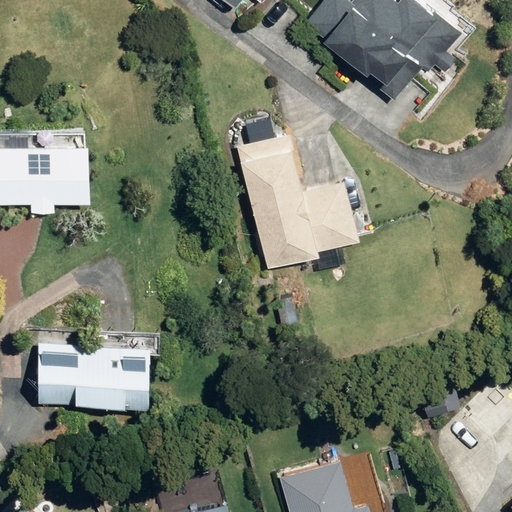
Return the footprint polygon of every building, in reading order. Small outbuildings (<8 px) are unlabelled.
[(322,0),(308,17),(400,91),(424,62),(437,72),(469,33),(455,22),(460,16),(445,5),(448,2),(445,0),(322,0)] [(247,147),(275,255),(321,243),(321,245),(365,233),(350,174),(312,183),(300,134),(247,147)] [(98,193),(96,135),(0,139),(0,196),(36,195),(37,204),(60,203),(59,194),(98,193)] [(33,338),(32,399),(139,400),(140,339),(33,338)] [(273,378),(279,396),(293,392),(287,373),(273,378)] [(460,376),(426,387),(434,411),(468,401),(460,376)] [(400,406),(379,407),(381,430),(402,428),(400,406)] [(275,473),(286,511),(365,511),(361,497),(347,501),(334,456),(275,473)] [(175,510),(175,511),(241,511),(235,491),(175,510)] [(46,511),(30,496),(12,511),(46,511)]
